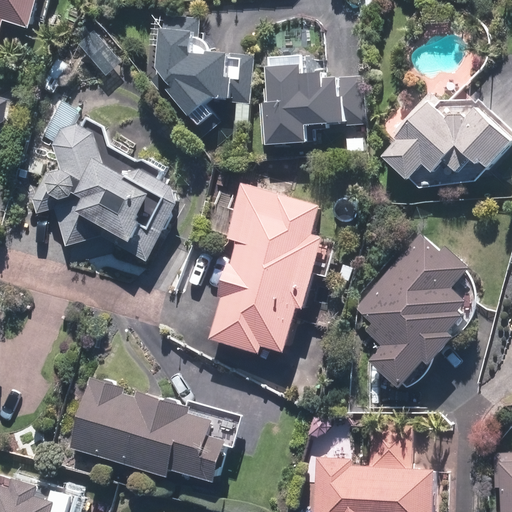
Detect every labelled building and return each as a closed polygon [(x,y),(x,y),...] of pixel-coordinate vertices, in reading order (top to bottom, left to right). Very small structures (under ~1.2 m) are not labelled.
[(56,0),(0,0),(0,64),(2,65),(17,19),(47,29),(56,0)] [(172,21),(170,68),(188,91),(212,122),(228,110),(221,101),(231,93),(246,94),(247,77),(254,78),(255,50),(208,48),(209,23),(172,21)] [(276,54),(277,100),(267,101),(268,125),(278,124),(278,141),(322,140),(322,120),(355,119),(354,68),(316,68),(316,53),(276,54)] [(0,171),(18,121),(27,116),(31,95),(10,90),(0,94),(0,171)] [(390,151),(423,186),(487,180),(511,155),(511,116),(494,98),(468,123),(445,99),(390,151)] [(73,156),(60,183),(73,259),(139,250),(160,261),(200,183),(117,141),(115,125),(67,101),(46,143),(73,156)] [(337,200),(252,178),(236,236),(243,238),(217,336),(273,351),(276,340),(302,347),(313,305),(319,307),(339,232),(329,229),(337,200)] [(436,224),(360,306),(380,324),(373,331),(389,346),(378,357),(414,390),(489,308),(466,286),(484,267),(436,224)] [(0,406),(5,406),(5,366),(15,366),(15,334),(8,334),(9,307),(0,307),(0,406)] [(96,372),(78,446),(183,473),(185,465),(232,477),(243,434),(229,431),(233,416),(206,408),(208,400),(149,385),(147,391),(131,387),(133,381),(96,372)] [(373,457),(324,455),(322,511),(451,511),(453,464),(422,463),(424,426),(375,424),(373,457)] [(0,501),(0,511),(63,511),(67,496),(48,492),(51,481),(24,474),(22,484),(5,480),(0,502),(0,501)]
